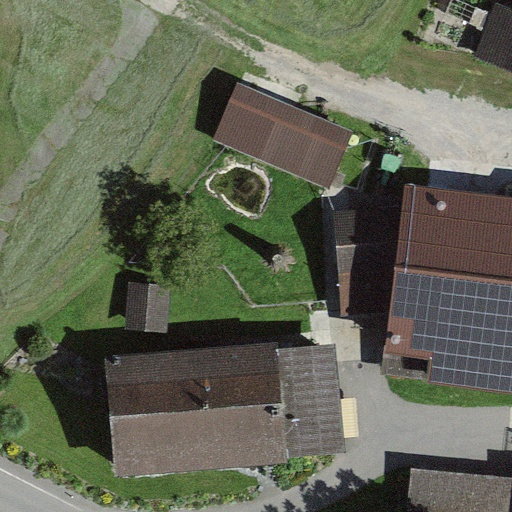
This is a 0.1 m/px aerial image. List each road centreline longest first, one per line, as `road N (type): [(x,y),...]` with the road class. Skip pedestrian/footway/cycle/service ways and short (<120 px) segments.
road 1 (track): [(164,0),(197,27),(403,123),(511,136)]
road 2 (track): [(276,511),(436,447),(511,445)]
